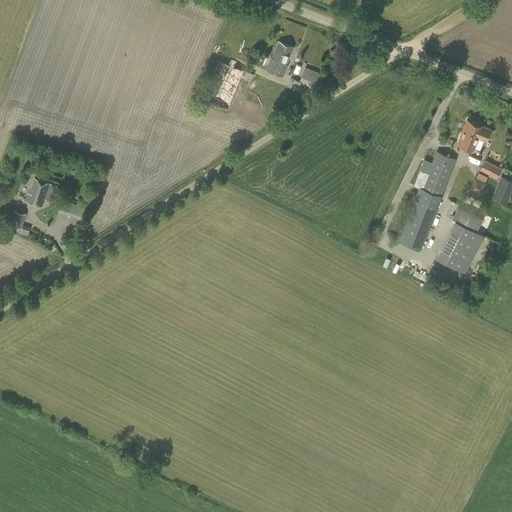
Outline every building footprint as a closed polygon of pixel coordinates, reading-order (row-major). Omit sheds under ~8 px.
[(294,46),(278,40),(271,56),(270,56),(265,69),(283,76),(288,64),(287,64),(294,46)] [(228,110),(245,70),(218,59),(202,98),(228,110)] [(321,86),(325,76),(305,68),(301,78),(321,86)] [(250,81),(253,74),(246,71),(243,78),(250,81)] [(487,140),(492,127),(468,118),(458,144),(474,150),(479,137),(487,140)] [(421,249),(456,158),(436,150),(428,172),(420,169),(413,185),(419,187),(398,240),(421,249)] [(497,178),(502,168),(485,159),(480,169),(497,178)] [(511,203),(511,200),(511,196),(510,196),(511,190),(511,178),(500,174),(492,196),(508,202),(511,203)] [(54,201),(59,185),(36,177),(31,192),(30,192),(27,200),(43,205),(45,198),(54,201)] [(86,208),(63,199),(59,209),(83,217),(86,208)] [(476,231),(483,218),(458,206),(452,219),(476,231)] [(28,235),(30,227),(22,225),(26,213),(14,209),(9,224),(22,228),(20,233),(28,235)] [(452,265),(457,256),(442,249),(438,258),(452,265)] [(416,270),(414,276),(426,280),(428,274),(416,270)]
